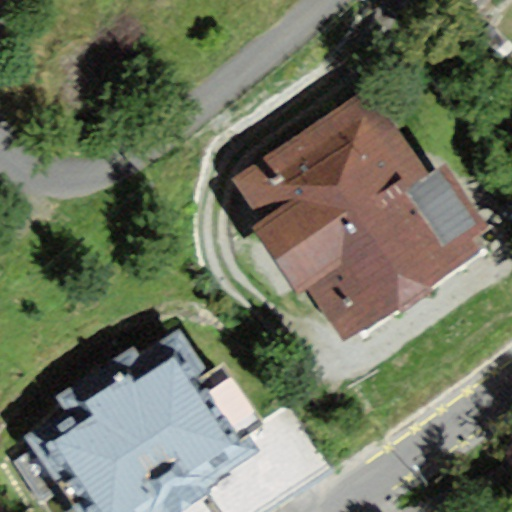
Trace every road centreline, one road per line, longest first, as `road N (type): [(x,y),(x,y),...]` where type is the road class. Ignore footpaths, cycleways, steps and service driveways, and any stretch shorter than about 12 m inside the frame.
road 1 (residential): [(0,148),(56,175),(116,162),(330,0)]
road 2 (residential): [(511,390),(329,511)]
